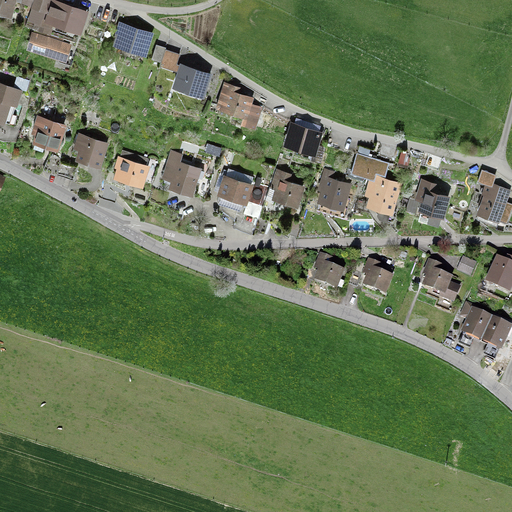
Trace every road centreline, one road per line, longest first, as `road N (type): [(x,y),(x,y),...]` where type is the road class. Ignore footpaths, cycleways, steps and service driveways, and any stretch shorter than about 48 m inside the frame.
road 1 (residential): [(115,225),(150,246),(439,352),(511,403)]
road 2 (residential): [(128,11),(287,107),(495,166),(511,178)]
road 3 (residential): [(115,225),(219,245),(511,239)]
road 4 (residential): [(0,167),(115,225)]
